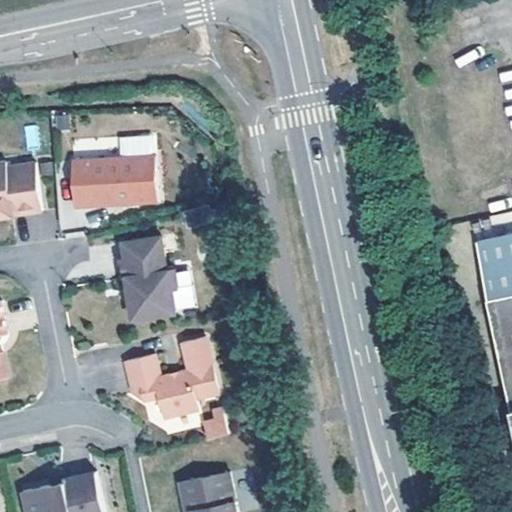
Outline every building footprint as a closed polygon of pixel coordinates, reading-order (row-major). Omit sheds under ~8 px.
[(157,155),(75,160),(77,205),(122,202),(122,200),(133,199),(133,201),(160,200),(157,155)] [(38,162),(9,166),(9,161),(0,162),(0,212),(3,212),(4,216),(44,210),(38,162)] [(511,231),(477,239),(490,296),(511,291),(511,231)] [(169,269),(164,235),(125,241),(128,257),(123,258),(126,277),(129,276),(132,275),(134,285),(135,290),(131,291),(135,318),(178,311),(175,286),(180,285),(178,267),(169,269)] [(511,291),(490,296),(511,399),(511,291)] [(0,300),(0,379),(10,377),(5,352),(0,352),(0,334),(10,333),(3,300),(0,300)] [(221,391),(208,335),(185,341),(191,369),(183,371),(184,376),(178,377),(173,378),(172,373),(163,375),(158,352),(128,359),(136,393),(146,398),(162,395),(167,416),(202,407),(199,397),(221,391)] [(224,406),(215,408),(217,418),(206,421),(210,437),(230,431),(224,406)] [(240,511),(231,470),(182,480),(187,503),(195,508),(195,511),(240,511)] [(106,511),(97,471),(66,478),(66,481),(68,486),(52,490),(51,484),(25,490),(29,511),(106,511)] [(68,486),(66,481),(51,484),(52,490),(68,486)]
